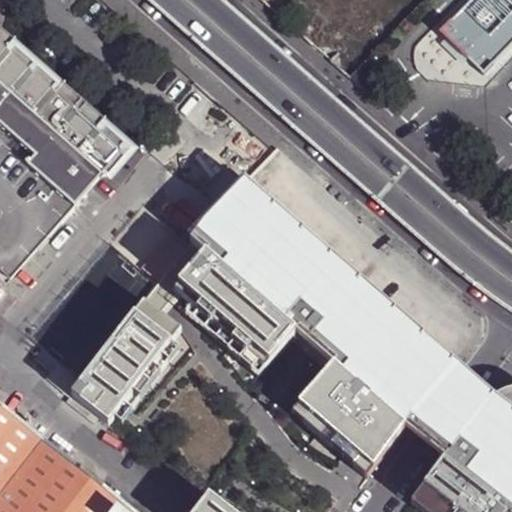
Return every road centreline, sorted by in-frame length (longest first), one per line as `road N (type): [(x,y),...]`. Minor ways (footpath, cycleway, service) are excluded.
road 1 (tertiary): [(145,0),(511,316)]
road 2 (secondary): [(170,0),(511,295)]
road 3 (secondary): [(511,268),(196,0)]
road 4 (tertiary): [(511,255),(223,0)]
road 5 (residential): [(378,511),(511,339)]
